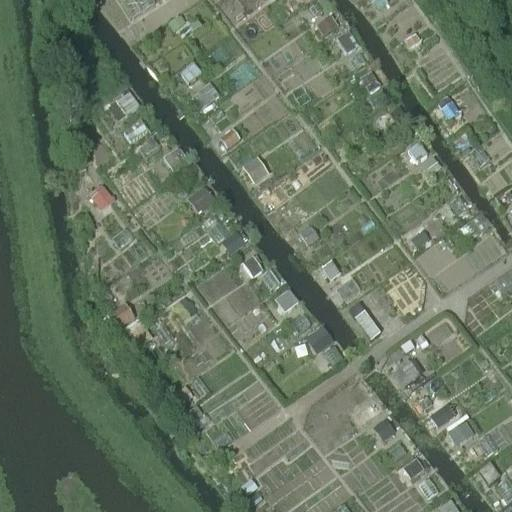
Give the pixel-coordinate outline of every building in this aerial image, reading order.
[(206,76),(192,60),(170,77),(184,94),(206,76)] [(361,98),(381,83),(367,64),(347,80),(361,98)] [(476,178),(500,161),(485,139),(460,156),(476,178)] [(247,188),(264,177),(251,157),(234,168),(247,188)] [(363,316),(353,323),(369,345),(379,338),(363,316)] [(472,438),(454,414),(434,428),(452,452),(472,438)]
